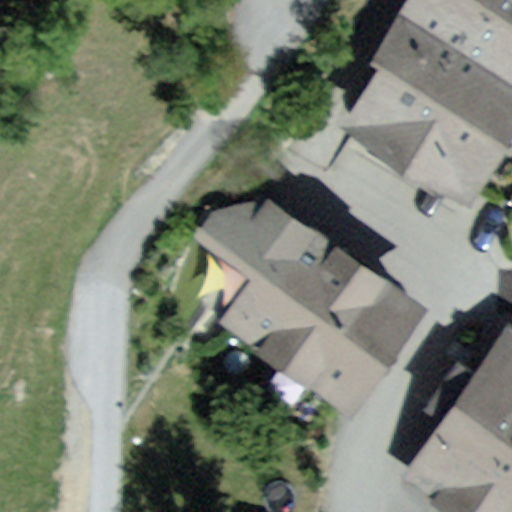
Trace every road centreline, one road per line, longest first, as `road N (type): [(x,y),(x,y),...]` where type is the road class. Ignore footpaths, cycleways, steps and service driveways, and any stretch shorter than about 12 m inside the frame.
road 1 (residential): [(302,0),(144,218),(111,325),(110,511)]
road 2 (unknown): [(456,296),(449,248),(322,165)]
